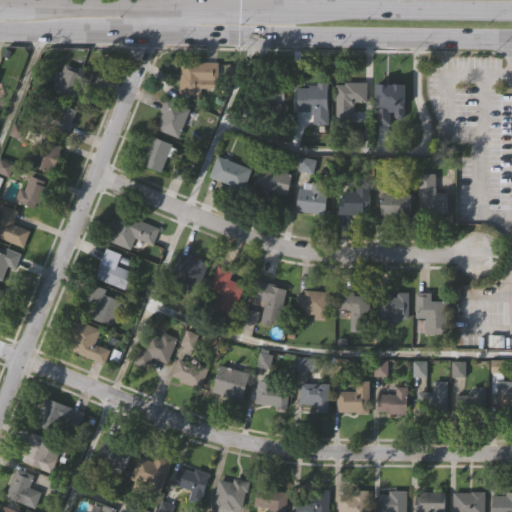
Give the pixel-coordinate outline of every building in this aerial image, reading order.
[(219,61),(219,85),(201,85),(201,94),(180,94),(180,70),(182,70),(182,60),(219,61)] [(92,71),(88,81),(81,78),(73,98),(51,89),(55,79),(52,78),(55,70),(62,73),(66,63),(71,65),(70,68),(76,71),(78,65),(92,71)] [(250,80),(281,80),(281,82),(286,82),(285,102),(289,102),(289,115),(250,114),(250,80)] [(337,83),(346,83),(346,80),(367,80),(366,101),(354,101),(354,110),(350,110),(350,122),(336,122),(337,83)] [(328,83),(327,122),(314,122),(314,110),(297,110),(297,86),(309,86),(309,85),(318,85),(318,82),(328,83)] [(167,98),(198,110),(194,118),(188,116),(180,136),(157,127),(163,111),(162,111),(167,98)] [(76,107),(65,135),(52,130),(53,125),(41,120),(44,114),(38,112),(43,100),(61,107),(63,102),(76,107)] [(152,134),(173,143),(171,147),(178,149),(174,158),(168,155),(161,171),(143,164),(146,157),(144,156),(147,148),(146,147),(152,134)] [(63,145),(60,152),(61,152),(55,166),(53,165),(50,171),(33,164),(38,153),(36,152),(40,142),(41,143),(43,137),(63,145)] [(210,176),(218,154),(251,166),(243,190),(231,186),(232,184),(210,176)] [(189,166),(179,160),(171,176),(181,182),(189,166)] [(253,194),(259,166),(291,173),(286,194),(269,190),(267,198),(253,194)] [(450,212),(442,212),(442,214),(429,214),(429,210),(419,210),(419,171),(438,172),(438,191),(450,191),(450,212)] [(46,181),(44,186),(38,202),(36,202),(35,206),(16,198),(20,187),(25,189),(30,175),(46,181)] [(299,183),(311,184),(311,181),(328,183),(325,212),(296,209),(299,183)] [(369,210),(362,210),(362,214),(336,213),(337,196),(343,196),(343,190),(355,191),(355,181),(369,181),(369,210)] [(411,216),(380,215),(380,192),(411,193),(411,216)] [(31,230),(25,247),(0,237),(0,206),(2,202),(20,209),(14,223),(31,230)] [(120,212),(157,227),(150,243),(134,237),(129,248),(108,240),(120,212)] [(107,247),(120,252),(116,264),(131,270),(124,288),(97,277),(99,270),(98,269),(107,247)] [(20,254),(14,268),(7,266),(1,280),(0,279),(0,251),(3,253),(5,248),(20,254)] [(177,253),(196,260),(197,257),(209,263),(199,288),(168,275),(177,253)] [(219,265),(234,271),(230,279),(245,285),(233,315),(213,307),(219,293),(210,288),(219,265)] [(254,281),(283,288),(276,321),(269,319),(268,323),(257,321),(261,305),(250,302),(252,297),(250,297),(254,281)] [(93,283),(105,288),(103,293),(121,300),(111,324),(90,316),(96,302),(87,298),(93,283)] [(303,290),(329,291),(328,320),(316,319),(316,314),(297,313),(298,294),(303,294),(303,290)] [(338,291),(355,290),(355,294),(370,294),(370,327),(360,327),(360,328),(351,328),(351,308),(338,308),(338,291)] [(376,294),(397,294),(397,291),(410,291),(409,319),(399,318),(399,321),(388,321),(388,318),(376,318),(376,294)] [(447,301),(447,334),(425,333),(425,317),(416,317),(417,292),(430,292),(430,301),(447,301)] [(68,348),(72,339),(68,338),(75,319),(100,329),(94,343),(111,350),(105,363),(68,348)] [(178,338),(168,364),(152,357),(148,368),(133,363),(141,343),(145,345),(150,333),(160,337),(162,332),(178,338)] [(202,389),(182,382),(183,380),(173,376),(180,358),(199,365),(200,363),(210,367),(202,389)] [(427,378),(427,362),(413,362),(413,378),(427,378)] [(249,371),(243,398),(215,391),(221,364),(249,371)] [(465,364),(453,364),(453,378),(465,378),(465,364)] [(280,378),(279,384),(291,386),(288,406),(257,400),(261,378),(264,378),(264,375),(280,378)] [(370,412),(355,412),(355,409),(339,408),(339,388),(360,388),(360,379),(370,379),(370,412)] [(511,413),(510,413),(510,408),(498,407),(498,380),(511,380),(511,413)] [(328,410),(318,410),(319,406),(316,406),(316,401),(302,400),(303,381),(330,383),(328,410)] [(447,416),(430,416),(430,411),(418,411),(418,394),(433,394),(433,382),(448,382),(447,416)] [(408,414),(389,414),(389,392),(398,392),(398,385),(409,385),(408,414)] [(485,416),(465,416),(465,413),(457,413),(457,395),(475,395),(475,388),(486,388),(485,416)] [(46,395),(84,411),(79,425),(63,419),(58,431),(37,423),(41,416),(39,415),(46,395)] [(32,431),(52,439),(51,443),(68,450),(63,463),(55,460),(51,472),(22,460),(24,453),(23,453),(32,431)] [(106,432),(134,443),(123,470),(95,459),(106,432)] [(159,492),(150,488),(148,494),(133,488),(135,479),(130,477),(139,454),(154,460),(157,452),(172,458),(159,492)] [(200,501),(189,498),(193,488),(175,482),(180,465),(195,470),(196,466),(210,471),(200,501)] [(18,466),(36,474),(31,485),(43,490),(36,507),(6,495),(18,466)] [(249,483),(247,493),(245,493),(241,509),(233,507),(232,511),(219,508),(220,505),(214,503),(214,502),(213,502),(218,480),(233,483),(233,479),(249,483)] [(285,511),(269,511),(270,509),(253,506),(256,484),(289,488),(285,511)] [(368,511),(340,511),(340,492),(355,492),(355,488),(369,489),(368,511)] [(406,511),(379,511),(379,493),(389,493),(389,488),(407,488),(406,511)] [(328,511),(295,511),(296,493),(314,493),(314,490),(328,491),(328,511)] [(484,511),(453,511),(453,493),(472,493),(472,492),(484,492),(484,511)] [(444,511),(414,511),(414,497),(420,496),(420,493),(445,493),(444,511)] [(511,511),(492,511),(492,496),(506,496),(506,493),(511,493),(511,511)]
